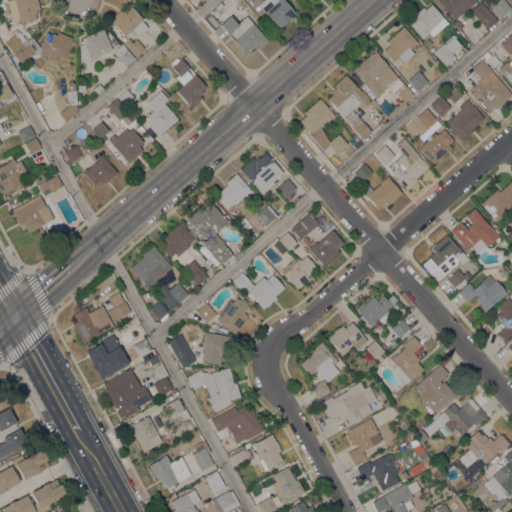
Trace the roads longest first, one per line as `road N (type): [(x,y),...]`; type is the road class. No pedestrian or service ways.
road 1 (residential): [(511,400),(162,0)]
road 2 (secondary): [(372,0),(69,265)]
road 3 (residential): [(346,511),(267,357),(380,251)]
road 4 (residential): [(511,136),(380,251)]
road 5 (primary): [(15,315),(75,431)]
